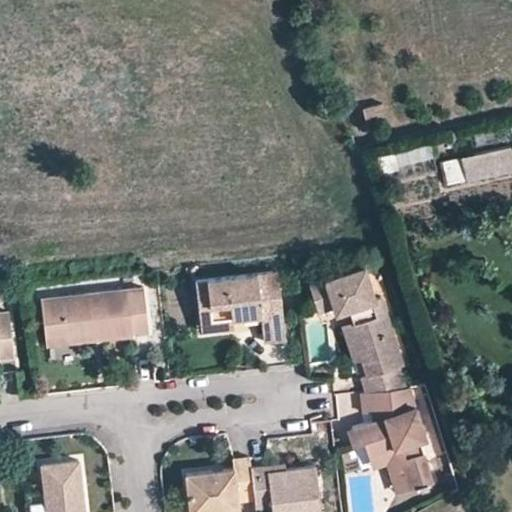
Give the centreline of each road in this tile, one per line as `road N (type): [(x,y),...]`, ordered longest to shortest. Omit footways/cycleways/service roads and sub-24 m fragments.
road 1 (residential): [(132,431),(288,409),(285,381),(128,399)]
road 2 (residential): [(128,399),(0,415)]
